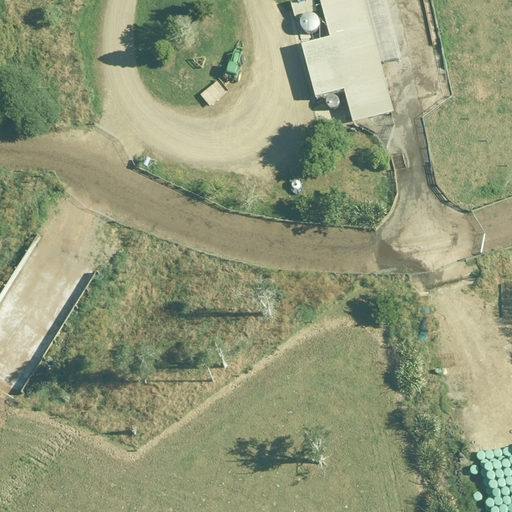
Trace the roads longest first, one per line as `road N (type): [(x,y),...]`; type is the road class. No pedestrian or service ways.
road 1 (unclassified): [(246,0),(273,73),(268,106),(254,128),(227,151),(145,147)]
road 2 (unclassified): [(145,147),(126,97),(143,0)]
road 3 (track): [(0,182),(80,170),(145,147)]
